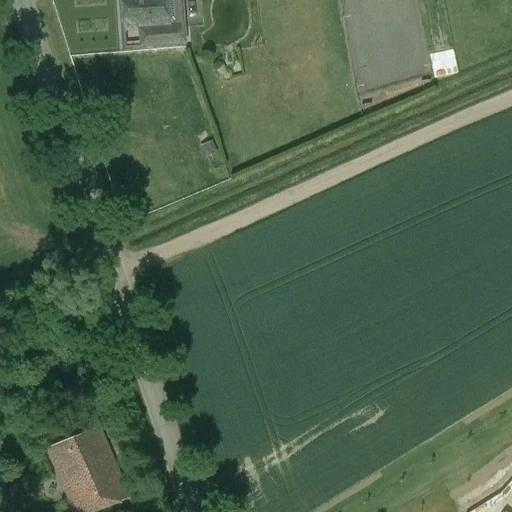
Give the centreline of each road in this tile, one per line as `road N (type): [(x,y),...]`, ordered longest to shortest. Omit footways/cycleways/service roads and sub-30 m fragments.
road 1 (tertiary): [(196,511),(22,0)]
road 2 (track): [(511,95),(115,274)]
